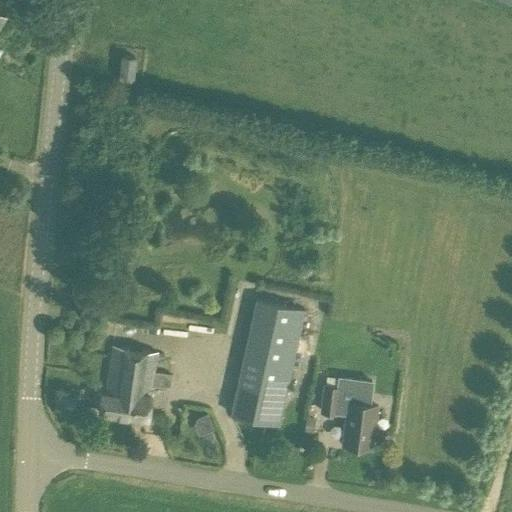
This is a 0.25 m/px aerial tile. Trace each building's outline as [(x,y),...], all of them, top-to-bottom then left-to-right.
[(133,80),(136,56),(120,54),(117,78),(133,80)] [(278,424),(304,308),(257,298),(231,414),(278,424)] [(170,387),(172,373),(153,370),(156,349),(112,343),(105,391),(101,391),(98,411),(147,418),(151,385),(170,387)] [(373,429),(376,405),(348,401),(338,400),(340,385),(322,383),(318,412),(336,414),(337,409),(347,410),(343,441),(369,445),(371,429),(373,429)] [(199,406),(186,414),(194,429),(207,421),(199,406)]
